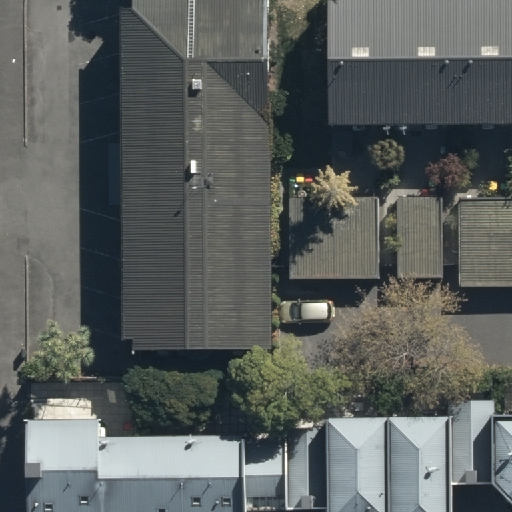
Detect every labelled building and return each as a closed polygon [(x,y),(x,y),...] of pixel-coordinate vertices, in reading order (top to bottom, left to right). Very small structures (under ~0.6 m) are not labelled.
[(269,350),(266,0),(127,0),(130,351),(269,350)] [(511,128),(511,0),(324,0),(325,128),(511,128)] [(291,198),(291,281),(376,281),(376,198),(291,198)] [(397,200),(397,277),(441,277),(441,200),(397,200)] [(511,201),(459,201),(460,285),(511,285),(511,201)] [(451,511),(450,418),(321,421),(322,511),(451,511)] [(511,419),(489,419),(490,486),(511,506),(511,419)] [(29,426),(29,511),(247,511),(285,510),(285,439),(95,439),(95,426),(29,426)]
